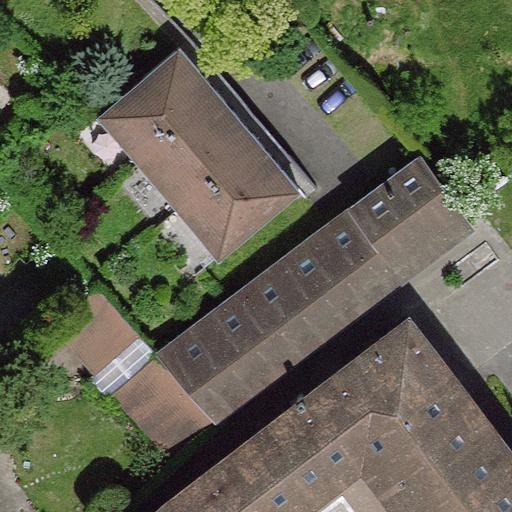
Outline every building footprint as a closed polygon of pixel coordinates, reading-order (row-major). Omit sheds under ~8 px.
[(197,35),(186,43),(303,185),(314,177),(197,35)] [(303,185),(186,43),(106,111),(223,252),(303,185)] [(164,351),(210,402),(466,213),(463,208),(425,157),(164,351)] [(210,402),(221,415),(476,225),(466,213),(210,402)] [(123,376),(157,344),(96,277),(58,311),(100,358),(104,355),(123,376)] [(511,511),(511,450),(411,316),(152,511),(289,511),(362,456),(404,511),(511,511)] [(164,351),(157,344),(123,376),(188,447),(221,415),(210,402),(164,351)]
